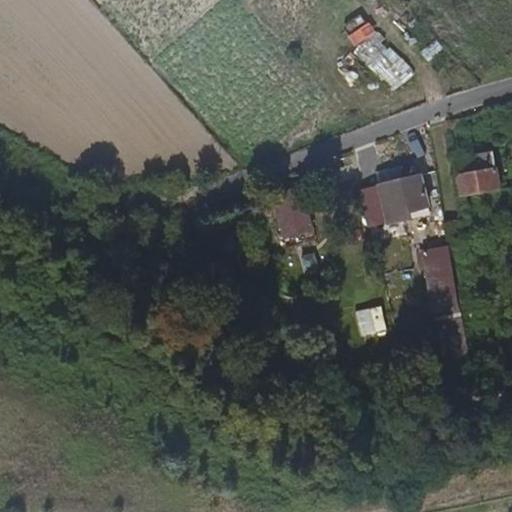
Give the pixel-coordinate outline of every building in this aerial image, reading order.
[(430,35),(413,46),(425,63),(441,52),(430,35)] [(382,45),(365,68),(392,89),(409,66),(382,45)] [(493,151),(453,159),(460,198),(500,190),(493,151)] [(400,166),(376,172),(379,185),(403,179),(400,166)] [(379,185),(360,190),(370,227),(430,214),(420,175),(403,179),(379,185)] [(313,228),(304,197),(273,206),(282,238),(313,228)] [(466,245),(461,219),(444,222),(449,248),(466,245)] [(307,277),(322,274),(318,253),(302,256),(307,277)] [(473,374),(460,308),(434,313),(447,379),(473,374)]
